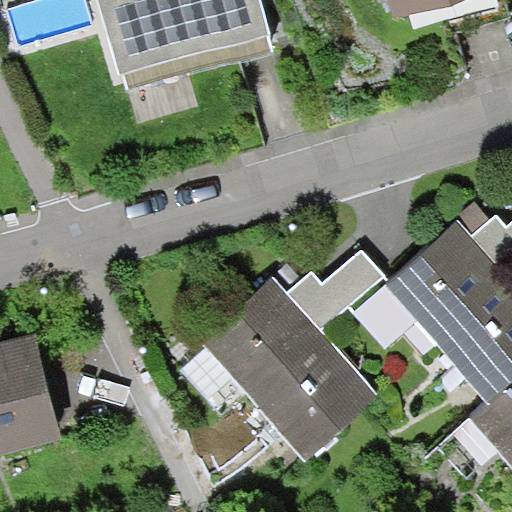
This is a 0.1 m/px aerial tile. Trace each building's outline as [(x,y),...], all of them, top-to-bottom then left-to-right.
[(108,0),(136,95),(287,50),(272,0),(108,0)] [(398,0),(402,10),(438,0),(398,0)] [(511,224),(510,226),(499,214),(478,233),(463,216),(391,278),(354,310),(395,358),(427,330),(497,412),(511,399),(511,224)] [(354,310),(391,278),(365,248),(325,282),(316,270),(292,290),(276,271),(173,358),(212,405),(245,377),(314,459),(390,394),(333,328),(354,310)] [(43,328),(0,339),(0,446),(70,427),(43,328)] [(511,399),(497,412),(447,453),(470,480),(511,446),(511,399)]
